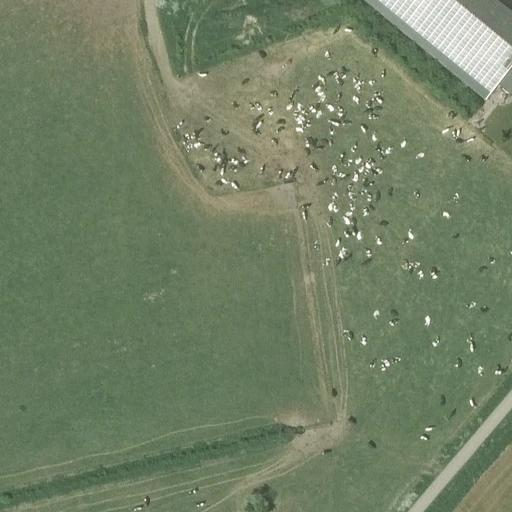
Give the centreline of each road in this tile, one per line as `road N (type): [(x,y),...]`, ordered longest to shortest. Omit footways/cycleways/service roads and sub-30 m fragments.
road 1 (unclassified): [(415,511),(511,398)]
road 2 (track): [(314,412),(347,421),(442,480)]
